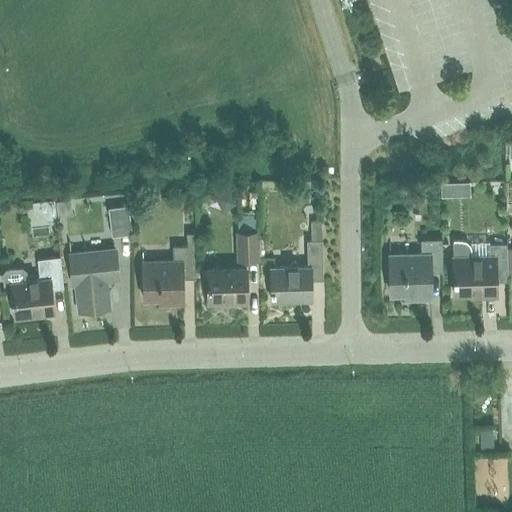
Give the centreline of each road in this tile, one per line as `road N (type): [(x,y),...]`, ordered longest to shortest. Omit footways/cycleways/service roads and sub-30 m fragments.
road 1 (unclassified): [(343,355),(136,361),(0,379)]
road 2 (unclassified): [(343,355),(341,157),(364,131),(406,117)]
road 3 (unclassified): [(343,355),(511,349)]
